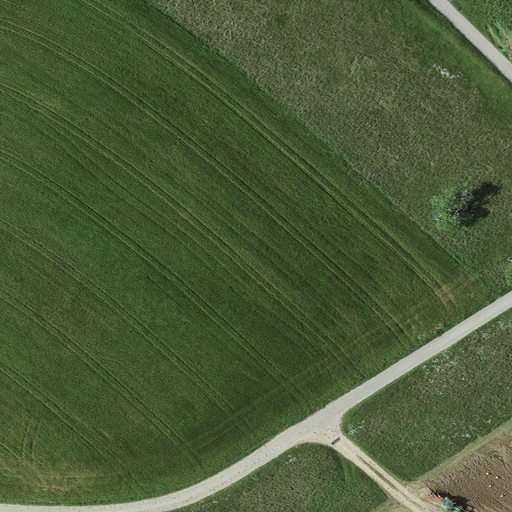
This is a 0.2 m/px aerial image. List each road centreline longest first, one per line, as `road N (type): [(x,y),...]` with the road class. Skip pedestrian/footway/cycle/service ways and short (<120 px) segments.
road 1 (unclassified): [(112,511),(213,484),(511,297)]
road 2 (track): [(316,425),(426,511)]
